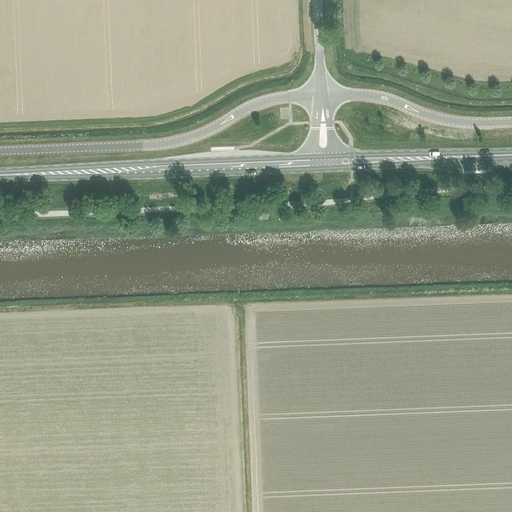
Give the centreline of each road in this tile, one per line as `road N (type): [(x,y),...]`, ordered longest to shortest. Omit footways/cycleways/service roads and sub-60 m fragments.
road 1 (unclassified): [(321,96),(270,99),(163,144),(0,151)]
road 2 (primary): [(16,175),(322,169)]
road 3 (primary): [(310,156),(16,175)]
road 4 (unclassified): [(321,96),(371,96),(446,121),(511,122)]
road 5 (primary): [(322,169),(475,157)]
road 6 (primary): [(475,157),(334,155)]
